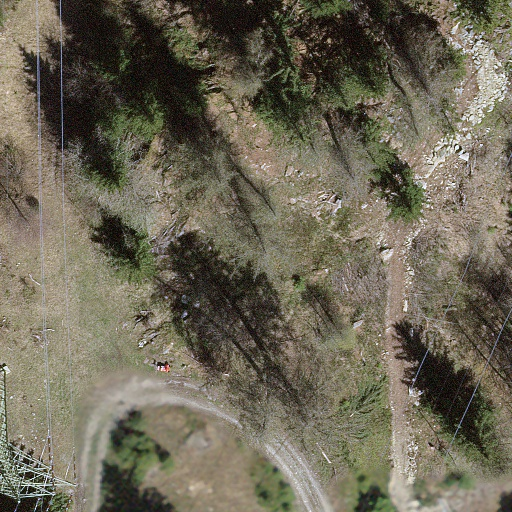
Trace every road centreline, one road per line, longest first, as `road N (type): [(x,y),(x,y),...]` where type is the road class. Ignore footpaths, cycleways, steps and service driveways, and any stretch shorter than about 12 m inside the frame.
road 1 (track): [(137,404),(98,338),(58,215),(52,68),(59,0)]
road 2 (track): [(82,511),(98,454),(137,404),(213,426),(286,485),(303,511)]
